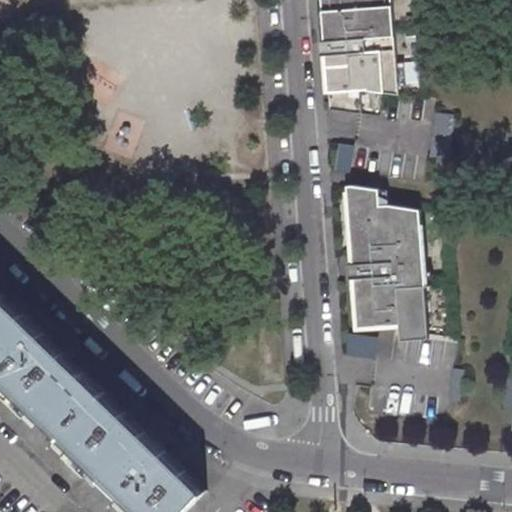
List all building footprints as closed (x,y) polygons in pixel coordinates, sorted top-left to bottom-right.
[(324,0),(328,36),(331,36),(333,58),(330,58),(333,104),(365,108),(363,84),(370,83),(370,85),(403,89),(403,82),(400,57),(395,0),(324,0)] [(410,81),(408,57),(400,57),(403,82),(410,81)] [(436,105),(431,150),(452,152),(457,107),(436,105)] [(418,220),(417,201),(394,198),(386,199),(384,183),(358,180),(352,180),(358,249),(361,249),(363,272),(367,271),(368,282),(360,283),(364,321),(406,317),(407,333),(435,331),(435,327),(431,279),(430,264),(426,219),(418,220)] [(393,183),(384,183),(386,199),(394,198),(393,183)] [(424,202),(417,201),(418,220),(426,219),(424,202)] [(437,263),(430,264),(431,279),(438,278),(437,263)] [(368,282),(367,271),(363,272),(355,273),(356,284),(360,283),(368,282)] [(0,384),(130,511),(184,511),(200,496),(0,302),(0,384)] [(465,370),(454,368),(450,400),(461,402),(465,370)] [(511,374),(507,374),(503,406),(511,407),(511,374)]
